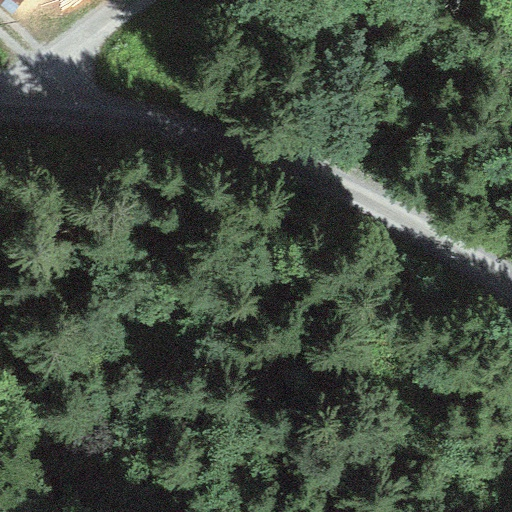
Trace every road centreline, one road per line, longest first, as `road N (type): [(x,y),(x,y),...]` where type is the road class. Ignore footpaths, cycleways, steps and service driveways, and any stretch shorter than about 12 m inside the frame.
road 1 (track): [(0,107),(170,127),(433,228),(511,274)]
road 2 (track): [(136,0),(57,65),(56,110)]
